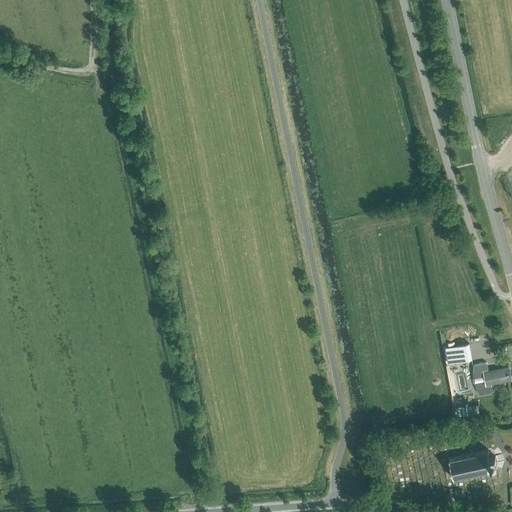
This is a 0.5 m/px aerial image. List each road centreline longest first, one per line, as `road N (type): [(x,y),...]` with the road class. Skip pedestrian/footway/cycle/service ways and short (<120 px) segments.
road 1 (unclassified): [(334,503),(345,415),(258,0)]
road 2 (tertiary): [(511,273),(446,0)]
